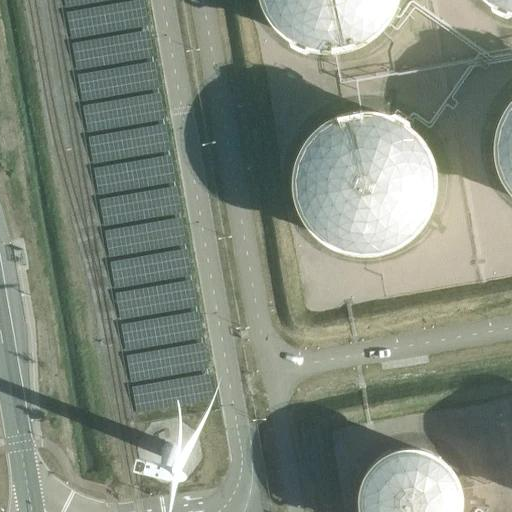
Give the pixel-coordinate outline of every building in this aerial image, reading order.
[(267,0),(277,18),(289,29),(310,41),(346,43),(368,35),(387,19),(397,2),(397,0),(267,0)] [(511,0),(490,0),(508,9),(511,8),(511,0)] [(511,101),(509,104),(498,126),(496,142),(499,166),(511,188),(511,101)] [(377,111),(347,112),(325,122),(308,139),(297,162),(295,184),(300,208),(314,228),(324,237),(346,248),(377,249),(400,241),(419,225),(433,196),(435,172),(428,149),(419,135),(400,119),(377,111)] [(437,451),(413,444),(395,447),(380,456),(367,473),(362,490),(364,507),(365,511),(458,511),(461,506),(462,488),(459,476),(450,462),(437,451)]
